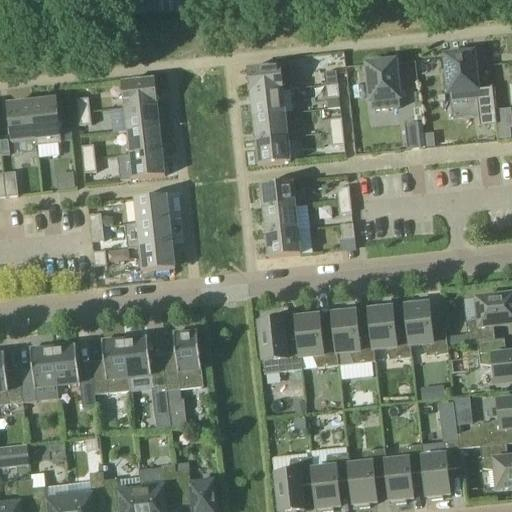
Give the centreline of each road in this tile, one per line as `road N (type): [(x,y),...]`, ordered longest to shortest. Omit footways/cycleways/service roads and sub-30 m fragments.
road 1 (residential): [(0,317),(511,262)]
road 2 (unclassified): [(0,17),(165,0)]
